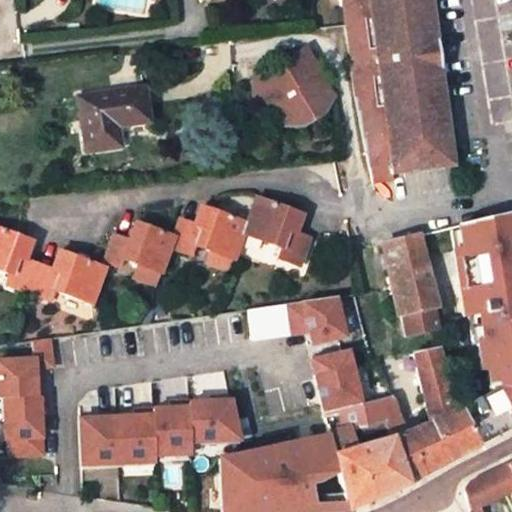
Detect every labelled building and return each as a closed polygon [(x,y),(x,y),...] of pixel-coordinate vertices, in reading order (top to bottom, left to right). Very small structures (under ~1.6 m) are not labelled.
[(351,94),(369,179),(394,176),(393,171),(393,163),(440,156),(429,65),(421,61),(420,49),(420,40),(425,37),(420,0),(338,0),(342,28),(346,59),(351,94)] [(393,163),(393,171),(450,163),(447,138),(435,47),(433,31),(429,0),(420,0),(425,37),(420,40),(420,49),(421,61),(429,65),(440,156),(393,163)] [(268,102),(282,124),(295,116),(299,122),(320,109),(317,104),(331,95),(304,52),(252,82),(252,94),(260,107),(268,102)] [(148,122),(143,88),(76,98),(85,153),(119,148),(116,127),(148,122)] [(240,234),(278,248),(274,259),(295,266),(305,239),(305,238),(292,233),(299,215),(253,198),(244,224),(240,234)] [(244,224),(200,207),(194,225),(178,219),(172,237),(168,247),(192,255),(195,245),(231,258),(240,234),(244,224)] [(172,237),(134,224),(128,241),(112,235),(108,247),(103,262),(118,267),(121,259),(159,272),(168,247),(172,237)] [(0,271),(9,275),(6,286),(26,293),(36,264),(24,259),(30,243),(20,239),(0,231),(0,271)] [(389,290),(394,317),(399,316),(403,337),(436,331),(432,309),(436,309),(437,308),(418,235),(382,243),(379,244),(389,290)] [(52,291),(89,304),(101,269),(63,254),(59,253),(53,270),(36,264),(26,293),(48,301),(52,291)] [(313,333),(316,346),(352,340),(344,295),(246,312),(251,344),(313,333)] [(468,327),(461,304),(437,308),(436,309),(441,330),(442,333),(445,333),(478,398),(511,381),(511,355),(497,324),(468,327)] [(37,357),(54,356),(53,340),(35,342),(37,357)] [(422,474),(476,446),(463,421),(472,416),(466,404),(453,410),(435,349),(410,354),(415,374),(427,423),(403,432),(390,401),(360,408),(351,366),(310,374),(325,435),(349,430),(383,422),(389,438),(406,485),(422,474)] [(410,354),(381,359),(385,381),(415,374),(410,354)] [(5,459),(49,457),(45,357),(1,359),(5,459)] [(360,408),(390,401),(385,381),(381,359),(351,366),(360,408)] [(511,381),(478,398),(466,404),(472,416),(463,421),(476,446),(511,427),(511,381)] [(141,480),(189,479),(191,511),(279,511),(276,485),(308,477),(335,470),(342,500),(312,501),(311,506),(311,511),(344,510),(367,501),(354,449),(349,430),(325,435),(216,459),(141,461),(141,480)] [(406,485),(389,438),(354,449),(367,501),(406,485)] [(511,463),(469,484),(466,488),(465,493),(470,511),(488,503),(511,491),(511,463)] [(311,506),(312,501),(308,477),(276,485),(279,511),(296,511),(311,511),(311,506)] [(470,511),(489,511),(488,503),(470,511)]
